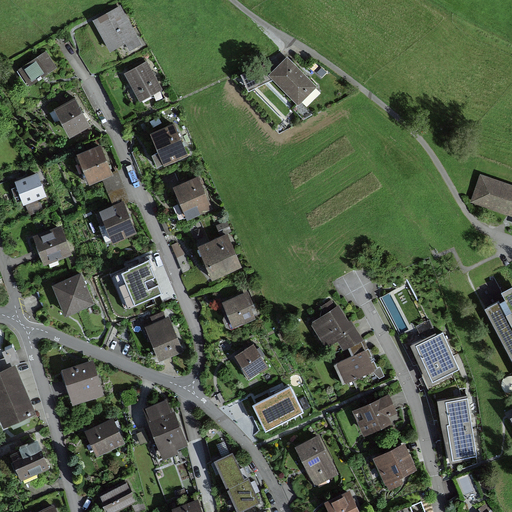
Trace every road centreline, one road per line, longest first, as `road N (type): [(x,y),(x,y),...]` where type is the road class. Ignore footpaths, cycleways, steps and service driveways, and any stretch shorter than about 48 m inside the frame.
road 1 (residential): [(188,390),(199,355),(188,309),(75,59)]
road 2 (residential): [(442,511),(412,395),(360,288)]
road 3 (residential): [(75,511),(21,322)]
road 4 (residential): [(21,322),(188,390)]
road 5 (residential): [(188,390),(251,449),(284,511)]
